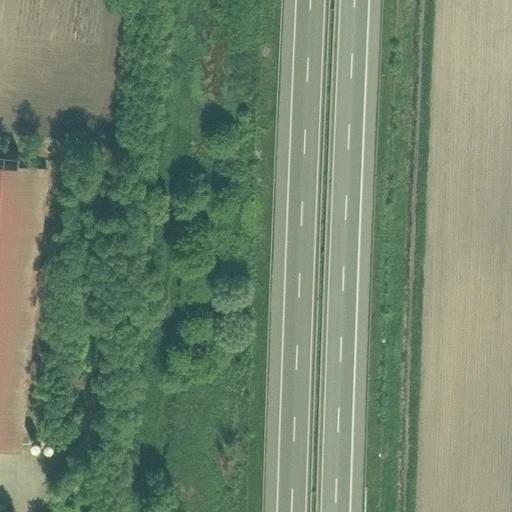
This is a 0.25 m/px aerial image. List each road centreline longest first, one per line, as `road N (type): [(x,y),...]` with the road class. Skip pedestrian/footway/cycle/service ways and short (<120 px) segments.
road 1 (motorway): [(337,511),(354,0)]
road 2 (motorway): [(294,0),(278,511)]
